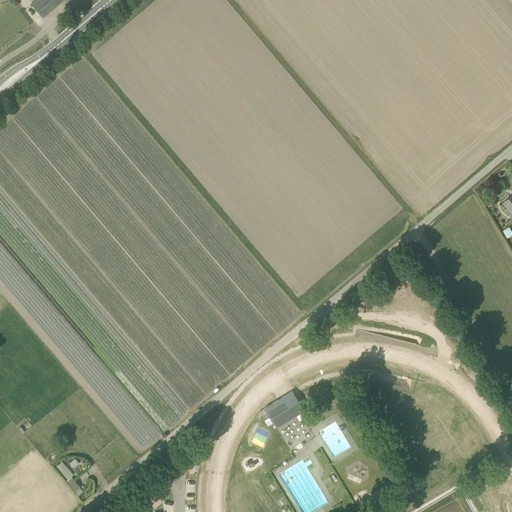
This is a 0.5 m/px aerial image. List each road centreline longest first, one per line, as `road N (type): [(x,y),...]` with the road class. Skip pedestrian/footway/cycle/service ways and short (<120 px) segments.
road 1 (unclassified): [(85,511),(511,151)]
road 2 (track): [(413,234),(511,397)]
